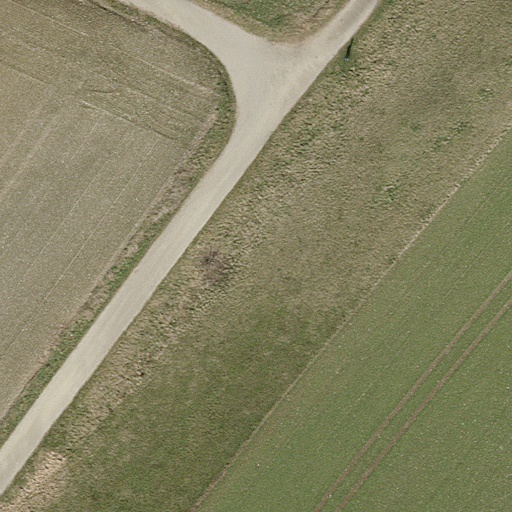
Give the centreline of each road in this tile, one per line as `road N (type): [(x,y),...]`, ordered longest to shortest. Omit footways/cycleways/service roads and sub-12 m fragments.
road 1 (track): [(295,82),(0,489)]
road 2 (track): [(114,0),(295,82)]
